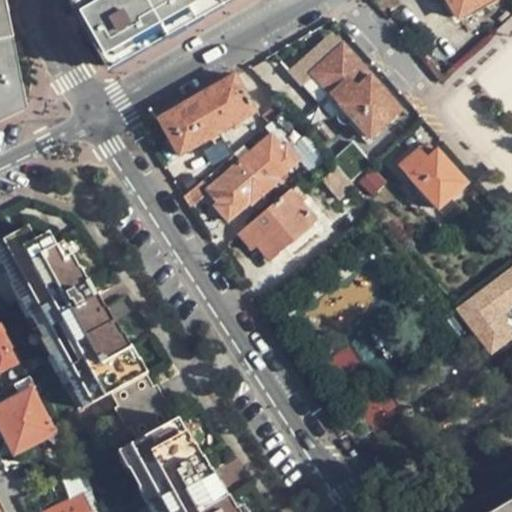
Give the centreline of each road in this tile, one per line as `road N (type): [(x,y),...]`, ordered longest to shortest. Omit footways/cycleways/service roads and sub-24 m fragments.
road 1 (residential): [(359,511),(323,472),(92,117)]
road 2 (residential): [(92,117),(308,0)]
road 3 (residential): [(424,108),(340,0)]
road 4 (residential): [(42,1),(92,117)]
